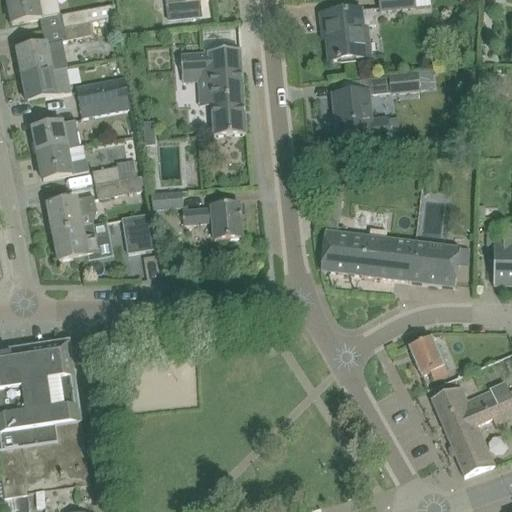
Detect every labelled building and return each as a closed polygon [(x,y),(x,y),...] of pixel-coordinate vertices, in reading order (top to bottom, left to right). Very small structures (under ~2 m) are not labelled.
[(61,17),(57,0),(7,0),(12,26),(61,17)] [(414,0),(379,0),(381,14),(416,11),(416,9),(414,0)] [(62,17),(64,29),(89,24),(89,25),(118,19),(115,7),(62,17)] [(374,12),(361,13),(361,12),(325,16),(330,63),(372,59),(369,29),(376,28),(374,12)] [(92,38),(89,25),(89,24),(64,29),(67,43),(92,38)] [(18,53),(23,79),(52,73),(50,59),(66,55),(63,44),(37,49),(18,53)] [(209,56),(181,58),(183,77),(183,78),(210,76),(213,107),(213,111),(215,139),(227,138),(247,137),(247,136),(245,108),(243,81),(242,74),(241,53),(209,55),(209,56)] [(52,73),(23,79),(28,105),(47,101),(57,99),(72,97),(67,70),(64,70),(52,73)] [(468,70),(456,77),(463,88),(474,80),(468,70)] [(417,77),(391,80),(393,97),(419,93),(417,77)] [(102,91),(77,95),(80,108),(104,103),(102,91)] [(380,145),(401,143),(399,122),(371,124),(368,93),(354,94),(333,96),(338,145),(359,143),(373,142),(373,141),(379,140),(380,145)] [(104,103),(80,108),(82,121),(107,117),(131,112),(129,99),(104,104),(104,103)] [(33,131),(38,158),(67,152),(70,152),(81,149),(76,123),(33,131)] [(154,125),(144,125),(145,148),(156,147),(154,125)] [(43,183),(89,174),(87,161),(72,164),(70,152),(67,152),(38,158),(43,183)] [(93,174),(96,188),(138,179),(135,162),(117,165),(118,170),(93,174)] [(138,180),(138,179),(96,188),(98,201),(147,193),(142,179),(138,180)] [(327,221),(340,223),(343,195),(324,193),(322,206),(329,207),(327,221)] [(179,195),(151,198),(152,214),(181,211),(179,195)] [(51,221),(47,222),(50,235),(54,234),(54,236),(83,230),(82,229),(80,218),(98,214),(95,199),(89,200),(77,202),(76,201),(48,207),(51,221)] [(182,214),(183,227),(212,224),(214,242),(243,239),(240,206),(211,209),(212,211),(182,214)] [(158,252),(152,217),(122,222),(128,258),(158,252)] [(83,230),(54,236),(60,264),(100,256),(98,246),(111,243),(107,226),(83,230)] [(511,228),(494,228),(494,289),(511,289),(511,228)] [(327,234),(322,274),(323,274),(389,282),(395,283),(456,290),(456,286),(459,265),(468,267),(470,252),(461,251),(394,242),(387,241),(388,234),(372,232),(371,239),(341,235),(327,234)] [(108,339),(98,340),(99,360),(111,358),(108,339)] [(98,340),(69,344),(72,364),(99,360),(98,340)] [(410,350),(422,379),(444,370),(432,340),(410,350)] [(0,455),(58,446),(56,430),(81,426),(72,364),(69,344),(0,354),(0,455)] [(432,401),(465,480),(495,469),(478,428),(511,413),(511,395),(510,396),(506,385),(491,391),(492,393),(468,404),(461,388),(432,401)] [(0,460),(3,485),(2,486),(2,487),(4,503),(5,503),(5,502),(19,500),(19,501),(26,499),(78,490),(80,490),(90,487),(81,426),(56,430),(58,446),(0,455),(0,460)] [(28,511),(59,511),(59,510),(62,510),(62,509),(79,507),(78,490),(26,499),(28,511)] [(28,511),(26,499),(19,501),(20,511),(28,511)]
